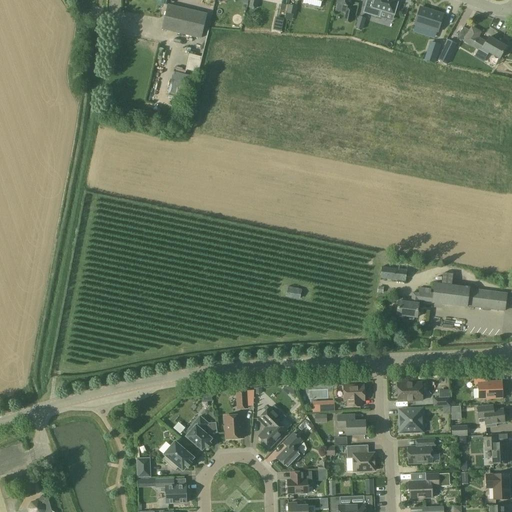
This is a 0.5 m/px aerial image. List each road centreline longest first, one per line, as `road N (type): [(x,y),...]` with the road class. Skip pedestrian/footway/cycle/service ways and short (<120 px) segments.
road 1 (tertiary): [(0,421),(164,379),(377,359)]
road 2 (track): [(50,406),(90,196)]
road 3 (residential): [(392,511),(377,359)]
road 4 (residential): [(203,511),(202,480),(234,457),(257,467),(266,511)]
road 5 (tertiary): [(377,359),(511,354)]
